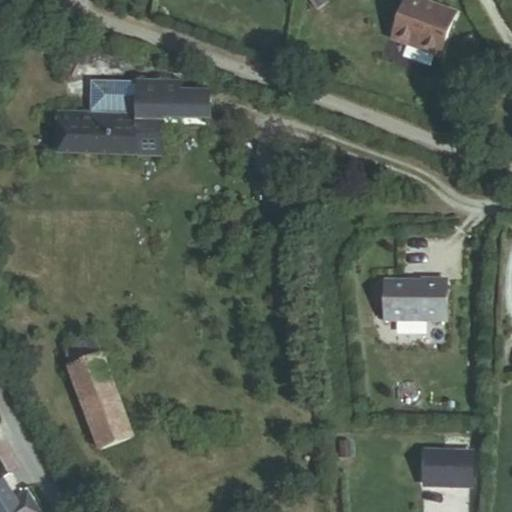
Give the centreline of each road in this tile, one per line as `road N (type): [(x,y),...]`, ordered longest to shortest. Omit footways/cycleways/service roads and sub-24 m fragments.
road 1 (unclassified): [(34,0),(511,175)]
road 2 (residential): [(0,392),(69,511)]
